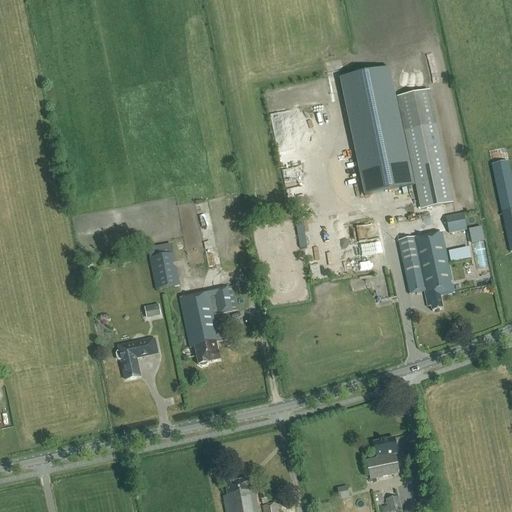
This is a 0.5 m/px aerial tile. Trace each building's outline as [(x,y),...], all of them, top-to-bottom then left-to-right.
[(414,186),(389,68),(340,79),(364,196),(414,186)] [(453,204),(429,91),(397,98),(421,210),(453,204)] [(492,166),(510,253),(511,252),(511,180),(508,162),(492,166)] [(466,231),(463,214),(446,217),(449,234),(466,231)] [(472,230),(475,245),(483,243),(481,234),(479,235),(478,229),(472,230)] [(440,297),(455,293),(443,233),(399,242),(410,295),(425,292),(429,308),(431,307),(432,312),(443,309),(440,297)] [(156,290),(180,285),(176,268),(173,268),(171,263),(175,262),(173,254),(149,259),(156,290)] [(233,284),(234,287),(179,299),(190,349),(195,348),(198,365),(202,367),(208,366),(209,363),(220,361),(216,343),(229,341),(227,331),(222,332),(217,333),(214,316),(239,310),(236,297),(241,296),(239,283),(233,284)] [(158,305),(144,308),(147,319),(161,316),(158,305)] [(126,381),(140,378),(136,359),(158,355),(155,340),(118,348),(119,353),(117,353),(116,355),(118,360),(120,361),(122,361),(126,381)] [(370,480),(400,473),(396,456),(398,455),(395,438),(373,443),(376,459),(366,461),(370,480)] [(226,511),(259,511),(255,491),(251,491),(249,479),(235,482),(234,478),(224,480),(228,496),(223,497),(226,511)] [(347,487),(337,489),(339,500),(349,497),(347,487)] [(261,500),(267,499),(266,489),(259,490),(261,500)] [(386,500),(388,511),(399,511),(401,511),(398,497),(386,500)]
